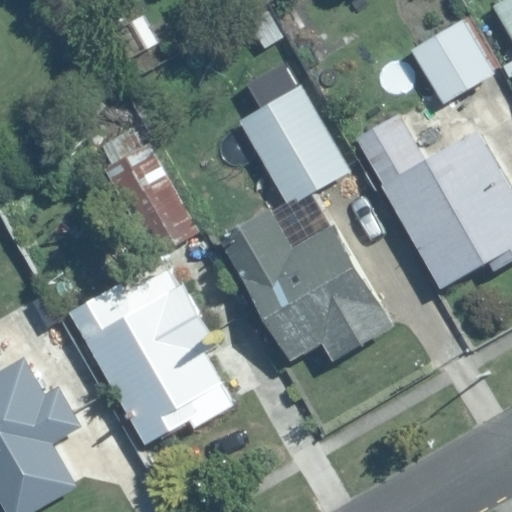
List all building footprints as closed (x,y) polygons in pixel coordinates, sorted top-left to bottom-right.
[(511,0),(503,0),(498,3),(501,9),(511,26),(511,0)] [(257,20),(272,45),(302,27),(286,1),(257,20)] [(472,15),(419,46),(418,46),(451,103),(505,71),(472,15)] [(245,118),(246,120),(296,203),(359,164),(308,80),(245,118)] [(450,287),(511,252),(511,176),(483,124),(429,153),(406,111),(364,134),(383,169),(434,259),(450,287)] [(399,321),(397,318),(339,221),(300,244),(274,200),(223,231),(297,354),(329,335),(342,355),(399,321)] [(0,238),(0,278),(11,298),(47,278),(19,228),(0,238)] [(222,335),(183,263),(175,249),(109,287),(77,305),(84,318),(151,439),(237,391),(209,342),(222,335)] [(0,505),(3,511),(26,511),(38,505),(42,511),(62,511),(88,497),(78,480),(102,466),(47,370),(0,397),(0,505)]
